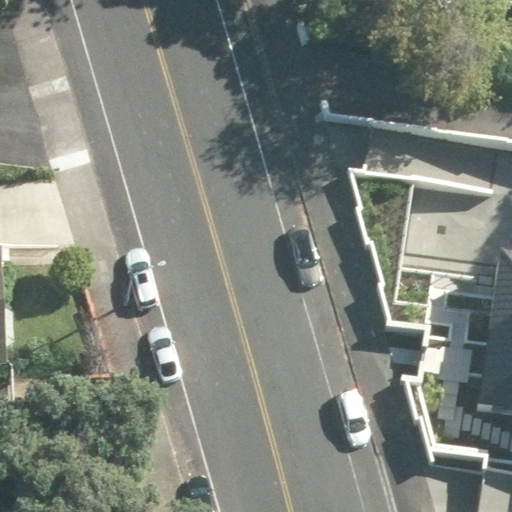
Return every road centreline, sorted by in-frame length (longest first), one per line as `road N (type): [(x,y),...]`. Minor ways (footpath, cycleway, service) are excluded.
road 1 (secondary): [(283,511),(142,0)]
road 2 (unknown): [(145,11),(511,48)]
